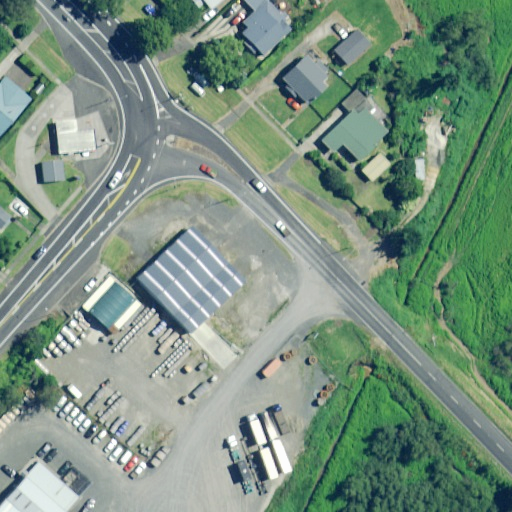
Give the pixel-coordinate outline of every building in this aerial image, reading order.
[(190,0),(197,8),(204,3),(209,10),(221,0),(190,0)] [(249,43),(245,47),(254,56),(258,52),(262,57),(293,27),(266,0),(242,0),(254,11),(242,23),(247,28),(240,34),(249,43)] [(370,45),(356,30),(333,50),(346,66),(370,45)] [(305,57),(281,79),(286,83),(282,87),(294,99),(297,96),(306,105),(324,87),(320,83),(325,78),(305,57)] [(0,135),(30,99),(4,78),(0,82),(0,135)] [(373,109),(355,91),(341,104),(350,113),(320,141),(332,153),(341,144),(357,162),(387,133),(368,113),(373,109)] [(75,133),(74,120),(54,122),(58,154),(93,150),(91,131),(75,133)] [(390,165),(380,154),(361,171),(371,182),(390,165)] [(424,159),(413,159),(412,180),(423,181),(424,159)] [(63,181),(61,161),(42,163),(44,183),(63,181)] [(30,209),(17,198),(8,208),(21,219),(30,209)] [(0,230),(10,218),(0,209),(0,230)] [(244,276),(190,224),(137,278),(191,330),(244,276)] [(143,307),(110,275),(83,303),(116,335),(143,307)] [(280,301),(266,284),(253,295),(267,312),(280,301)] [(62,351),(43,374),(86,411),(106,389),(62,351)] [(40,452),(0,496),(0,511),(70,511),(64,506),(81,487),(40,452)]
